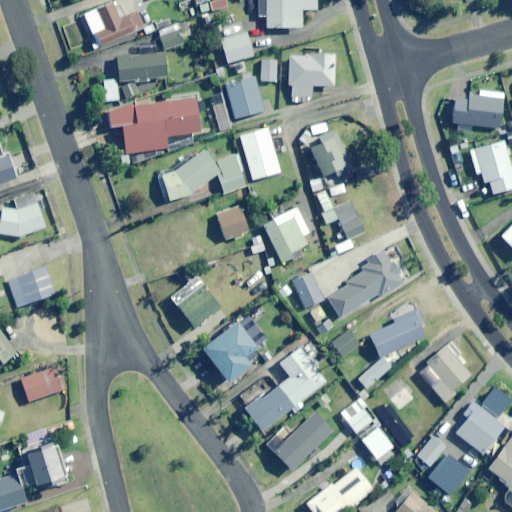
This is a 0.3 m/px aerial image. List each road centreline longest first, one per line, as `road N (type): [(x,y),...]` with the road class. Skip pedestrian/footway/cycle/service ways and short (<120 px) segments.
road 1 (residential): [(12,0),(113,309)]
road 2 (residential): [(511,357),(435,250),(403,173),(375,68)]
road 3 (residential): [(404,60),(447,214),(511,314)]
road 4 (residential): [(113,309),(239,479),(252,511)]
road 5 (residential): [(119,511),(98,389),(102,343)]
